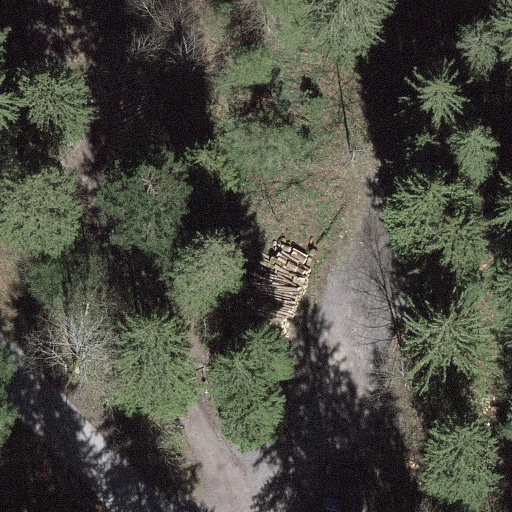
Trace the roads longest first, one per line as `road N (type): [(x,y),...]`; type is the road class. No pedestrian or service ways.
road 1 (track): [(27,0),(226,499),(217,511)]
road 2 (unclassified): [(0,349),(146,511)]
